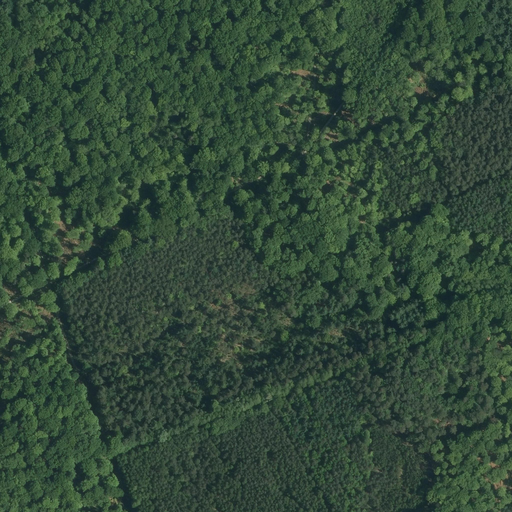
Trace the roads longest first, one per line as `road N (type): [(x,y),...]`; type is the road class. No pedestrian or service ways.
road 1 (track): [(105,458),(511,311)]
road 2 (track): [(0,307),(300,157)]
road 3 (track): [(0,147),(105,458)]
road 4 (track): [(0,68),(80,88),(101,85),(265,0)]
road 5 (track): [(300,157),(511,67)]
road 6 (track): [(300,157),(422,0)]
road 7 (track): [(300,157),(314,71),(288,0)]
